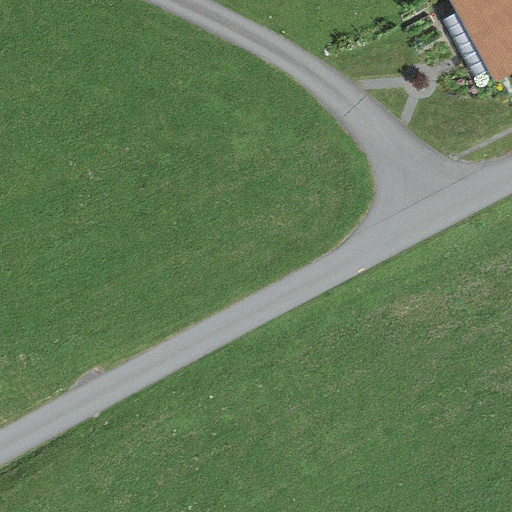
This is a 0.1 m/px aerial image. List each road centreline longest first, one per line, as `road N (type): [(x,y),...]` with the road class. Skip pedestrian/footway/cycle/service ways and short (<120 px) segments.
road 1 (unclassified): [(0,454),(511,177)]
road 2 (track): [(128,0),(338,94),(439,214)]
